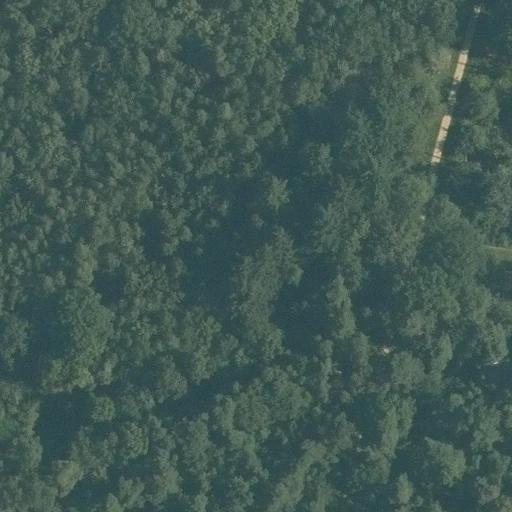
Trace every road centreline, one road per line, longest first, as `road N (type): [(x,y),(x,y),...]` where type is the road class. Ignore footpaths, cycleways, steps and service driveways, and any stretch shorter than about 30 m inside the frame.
road 1 (track): [(406,259),(478,0)]
road 2 (track): [(341,511),(406,259)]
